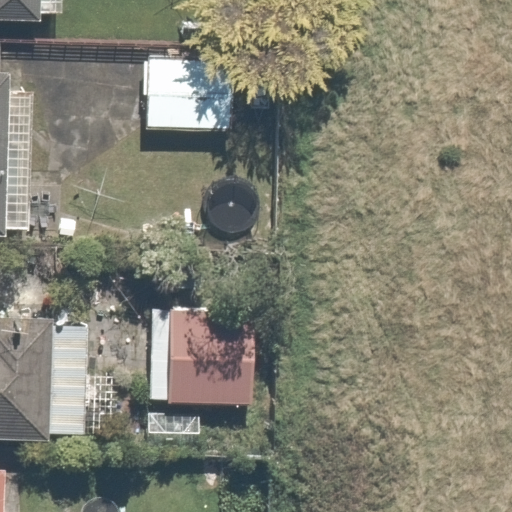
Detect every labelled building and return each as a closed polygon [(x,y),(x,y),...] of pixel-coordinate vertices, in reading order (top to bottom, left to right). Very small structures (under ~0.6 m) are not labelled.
[(41,0),(0,0),(0,17),(41,18),(41,0)] [(240,43),(126,39),(123,116),(237,121),(240,43)] [(137,391),(246,397),(253,270),(143,264),(137,391)] [(0,431),(49,435),(52,314),(0,308),(0,431)] [(0,511),(6,511),(8,466),(0,465),(0,511)]
